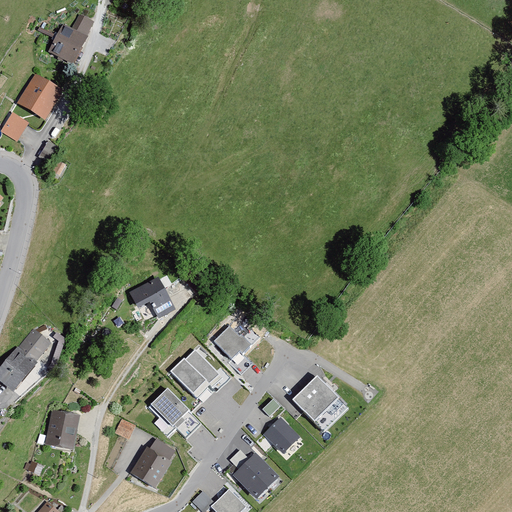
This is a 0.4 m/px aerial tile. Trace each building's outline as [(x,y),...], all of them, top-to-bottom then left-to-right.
[(92,28),(77,19),(70,31),(63,27),(46,60),(71,73),(87,42),(85,41),(92,28)] [(63,95),(34,78),(16,110),(45,127),(63,95)] [(28,127),(12,118),(1,136),(17,145),(28,127)] [(51,140),(43,154),(54,160),(62,146),(51,140)] [(137,307),(150,300),(159,318),(173,311),(158,281),(131,294),(137,307)] [(229,326),(213,341),(231,361),(240,353),(243,356),(252,348),(241,336),(240,338),(229,326)] [(50,346),(31,330),(0,369),(0,383),(13,393),(50,346)] [(184,359),(170,373),(193,397),(206,384),(209,387),(219,377),(195,353),(186,361),(184,359)] [(316,378),(293,402),(325,434),(349,410),(316,378)] [(151,406),(172,428),(174,427),(185,439),(200,425),(167,391),(151,406)] [(273,399),(263,410),(270,417),(280,406),(273,399)] [(78,417),(51,412),(45,446),(71,451),(78,417)] [(281,418),(263,435),(282,456),(300,439),(281,418)] [(133,428),(120,422),(114,436),(128,442),(133,428)] [(176,452),(156,440),(150,451),(146,449),(130,476),(158,492),(173,465),(170,463),(176,452)] [(249,460),(240,451),(230,461),(239,470),(232,477),(257,501),(280,479),(255,454),(249,460)] [(38,467),(31,466),(29,473),(36,475),(38,467)] [(203,493),(192,504),(199,511),(206,511),(210,509),(213,511),(243,511),(247,509),(229,491),(215,505),(203,493)]
